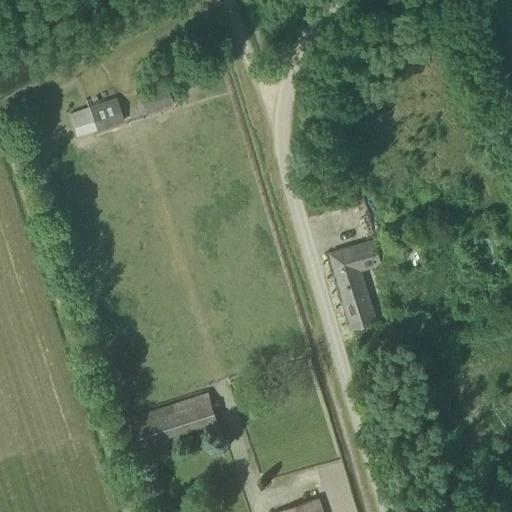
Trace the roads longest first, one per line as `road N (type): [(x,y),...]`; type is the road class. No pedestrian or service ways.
road 1 (unclassified): [(394,511),(297,199),(286,133),(302,42),(335,0)]
road 2 (track): [(236,0),(286,133)]
